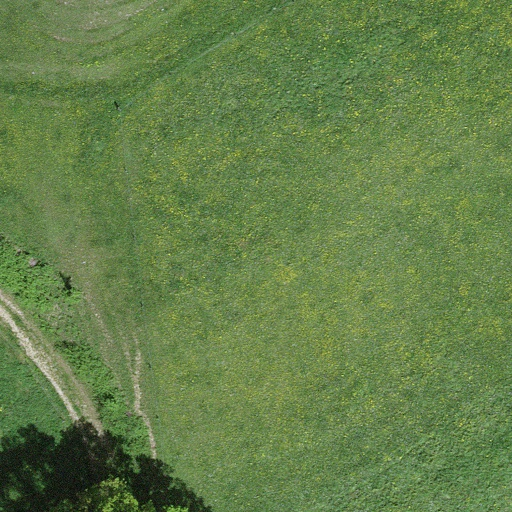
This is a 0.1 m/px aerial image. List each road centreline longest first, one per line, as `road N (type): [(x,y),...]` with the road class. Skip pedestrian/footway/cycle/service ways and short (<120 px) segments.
road 1 (track): [(0,84),(99,92),(170,64),(279,0)]
road 2 (track): [(0,295),(78,406),(105,488),(103,511)]
